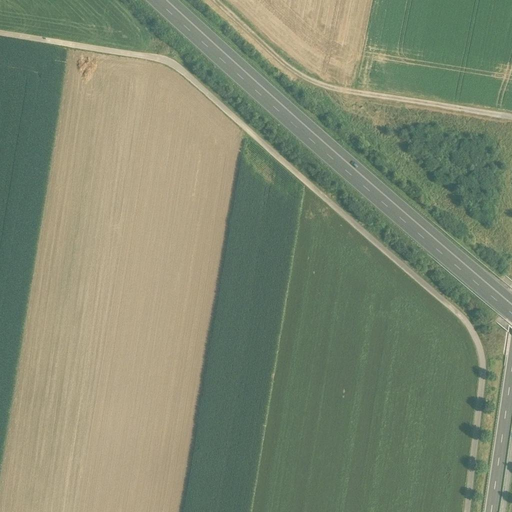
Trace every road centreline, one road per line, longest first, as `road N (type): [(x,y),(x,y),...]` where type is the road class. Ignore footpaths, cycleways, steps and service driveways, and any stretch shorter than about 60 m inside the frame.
road 1 (track): [(467,511),(483,362),(460,318),(169,63),(0,35)]
road 2 (trunk): [(159,0),(511,311)]
road 3 (track): [(511,120),(306,83),(212,0)]
road 4 (tertiary): [(492,511),(511,374)]
